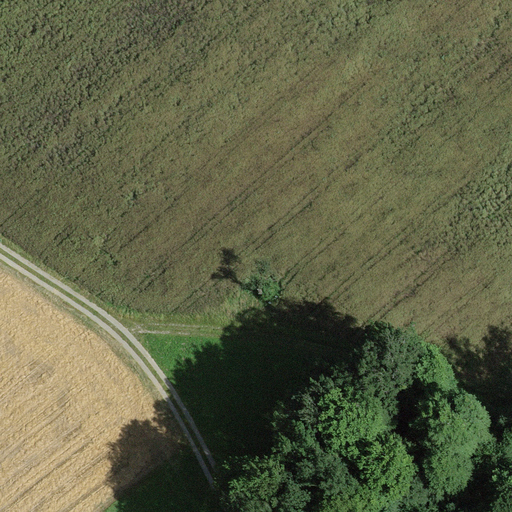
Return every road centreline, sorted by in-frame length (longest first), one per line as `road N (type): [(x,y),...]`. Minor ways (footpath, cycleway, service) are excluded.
road 1 (track): [(112,329),(273,339),(380,365),(511,413)]
road 2 (track): [(112,329),(165,391),(237,511)]
road 3 (track): [(0,245),(112,329)]
